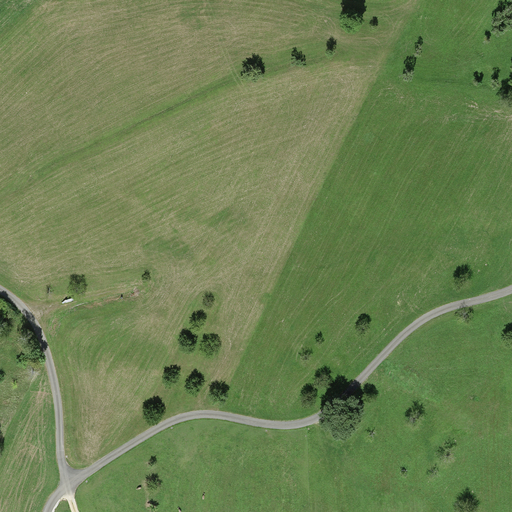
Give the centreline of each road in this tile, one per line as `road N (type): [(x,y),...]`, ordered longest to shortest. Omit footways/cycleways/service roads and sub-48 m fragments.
road 1 (unclassified): [(66,485),(185,415),(283,425),(316,417),(419,320),(511,289)]
road 2 (unclassified): [(66,485),(51,364),(30,317),(0,289)]
